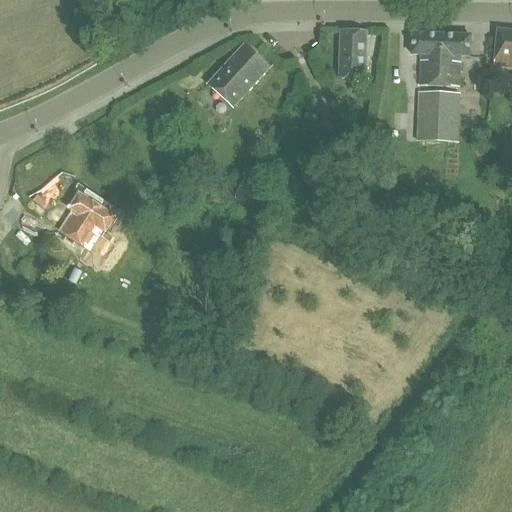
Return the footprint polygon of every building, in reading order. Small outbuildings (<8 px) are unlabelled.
[(367,80),(368,33),(342,32),(341,79),(367,80)] [(496,67),(511,68),(511,32),(499,32),(496,67)] [(421,56),(421,87),(441,88),(442,35),(413,34),(413,56),(421,56)] [(470,36),(442,35),(441,88),(460,88),(461,57),(469,57),(470,36)] [(235,109),(271,69),(245,46),(209,86),(235,109)] [(457,99),(418,98),(417,145),(456,146),(457,99)] [(222,196),(263,217),(277,188),(248,174),(240,191),(227,185),(222,196)] [(107,233),(117,218),(80,195),(71,210),(73,212),(61,232),(91,252),(104,231),(107,233)]
